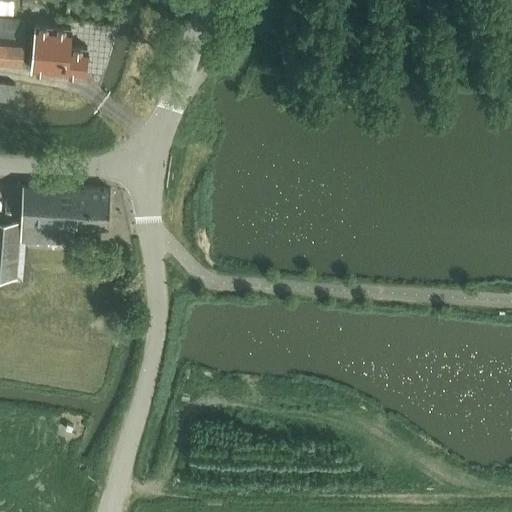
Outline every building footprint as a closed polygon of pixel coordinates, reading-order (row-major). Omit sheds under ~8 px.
[(12,0),(0,0),(0,12),(12,13),(12,0)] [(0,62),(22,65),(25,19),(0,17),(0,62)] [(71,28),(35,25),(30,70),(84,75),(87,48),(69,46),(71,28)] [(17,83),(0,81),(0,100),(15,102),(17,83)] [(110,189),(26,185),(25,224),(108,227),(110,189)] [(0,273),(15,275),(20,223),(0,221),(0,273)]
